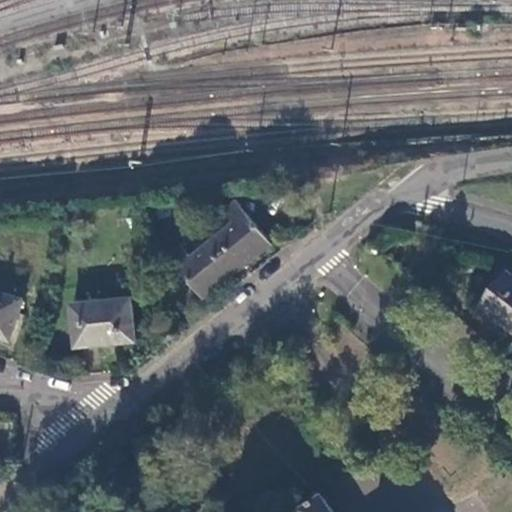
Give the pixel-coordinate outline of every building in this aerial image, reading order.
[(0,57),(0,77),(78,60),(74,40),(0,57)] [(235,223),(214,241),(240,271),(273,244),(238,201),(226,212),(235,223)] [(240,271),(214,241),(192,258),(183,246),(170,256),(205,299),(240,271)] [(511,330),(511,274),(508,272),(481,307),(511,330)] [(23,300),(0,292),(0,338),(11,341),(23,300)] [(74,304),(77,347),(137,343),(133,300),(74,304)] [(303,510),(304,511),(334,511),(325,497),(303,510)]
